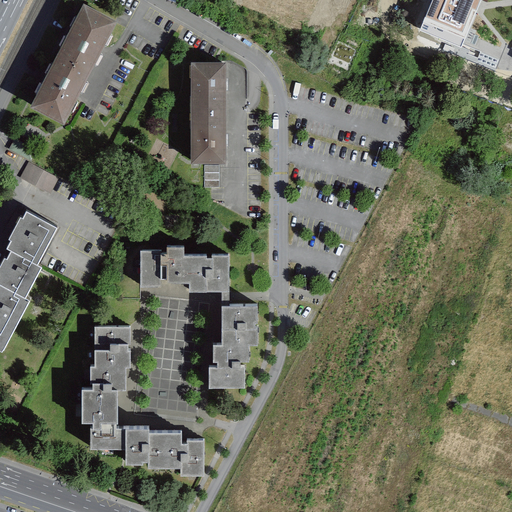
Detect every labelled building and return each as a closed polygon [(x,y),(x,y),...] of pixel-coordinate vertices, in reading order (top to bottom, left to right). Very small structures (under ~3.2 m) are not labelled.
[(463,45),(480,0),(431,0),(420,28),(463,45)] [(84,5),(31,106),(63,122),(69,111),(103,46),(116,22),(84,5)] [(225,65),(193,65),(192,163),(224,163),(225,65)] [(39,264),(58,227),(28,210),(25,217),(22,216),(10,238),(12,239),(8,247),(12,250),(8,259),(6,258),(0,267),(0,350),(3,352),(31,302),(27,298),(43,267),(39,264)] [(211,366),(211,387),(237,386),(237,366),(232,366),(232,360),(241,359),(241,343),(249,343),(249,327),(245,327),(245,321),(248,321),(248,306),(230,306),(230,298),(230,254),(213,255),(213,257),(207,257),(207,255),(184,255),(184,246),(168,246),(168,252),(161,252),(161,250),(141,250),(141,285),(161,285),(161,277),(168,277),(168,281),(190,281),(190,290),(223,289),(223,344),(215,344),(215,361),(219,361),(219,366),(211,366)] [(184,473),(207,474),(207,439),(190,439),(190,443),(184,443),(184,432),(150,432),(150,428),(116,428),(116,422),(118,422),(118,388),(127,388),(127,365),(132,365),(132,348),(129,348),(130,341),(132,341),(132,325),(97,325),(96,366),(91,366),(91,381),(94,381),(93,390),(83,390),(83,423),(94,423),(94,428),(92,428),(91,448),(127,449),(127,464),(144,464),(144,462),(150,462),(150,468),(184,468),(184,473)]
